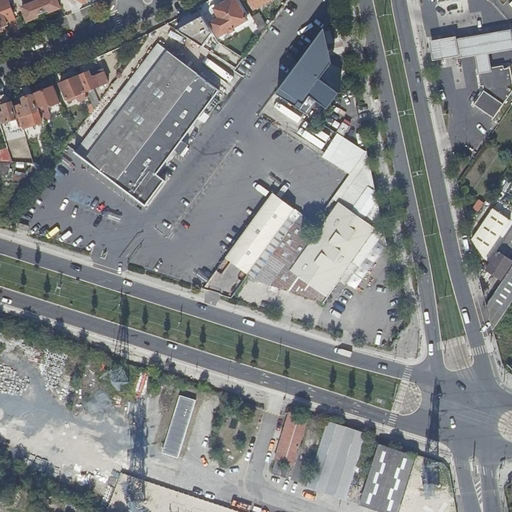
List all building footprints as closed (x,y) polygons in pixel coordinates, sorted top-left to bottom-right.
[(0,0),(0,31),(3,30),(2,27),(7,25),(3,11),(12,8),(9,0),(0,0)] [(39,17),(43,26),(49,23),(44,11),(39,0),(27,0),(29,4),(23,7),(29,21),(39,17)] [(39,0),(44,11),(50,9),(51,11),(61,7),(58,0),(39,0)] [(66,0),(72,13),(80,10),(79,9),(84,0),(66,0)] [(247,18),(236,0),(225,0),(214,7),(219,16),(211,21),(212,23),(219,35),(228,29),(229,31),(234,28),(233,26),(247,18)] [(240,0),(236,0),(247,18),(251,16),(240,0)] [(12,8),(3,11),(7,22),(16,18),(12,8)] [(262,33),(267,26),(259,12),(252,16),(262,33)] [(181,28),(196,20),(192,13),(177,21),(181,28)] [(219,35),(212,23),(205,28),(211,39),(219,35)] [(333,62),(325,28),(278,92),(301,109),(311,96),(328,108),(340,92),(321,78),(333,62)] [(454,38),(456,56),(457,57),(476,54),(489,52),(511,49),(511,30),(454,38)] [(430,40),(433,59),(456,56),(454,38),(454,36),(430,40)] [(223,91),(159,43),(154,48),(150,54),(76,151),(149,205),(167,180),(161,175),(223,91)] [(146,50),(150,54),(154,48),(150,45),(146,50)] [(476,54),(478,71),(491,69),(489,52),(476,54)] [(480,86),(483,86),(484,91),(474,105),(493,118),(511,91),(511,77),(511,68),(496,70),(494,68),(491,69),(478,71),(480,86)] [(90,71),(82,75),(88,91),(110,83),(105,70),(95,74),(96,76),(93,78),(90,71)] [(79,76),(60,84),(67,100),(86,92),(79,76)] [(37,100),(41,110),(60,102),(54,86),(45,90),(47,96),(37,100)] [(20,120),(23,129),(43,122),(34,95),(23,99),(24,104),(16,107),(20,120)] [(20,120),(16,107),(14,108),(13,102),(4,105),(6,111),(2,113),(5,123),(10,121),(14,130),(21,128),(18,120),(20,120)] [(349,175),(364,153),(325,127),(309,148),(349,175)] [(374,178),(370,159),(316,236),(308,231),(270,284),(325,302),(353,261),(380,223),(376,191),(369,186),(374,178)] [(476,212),(483,204),(478,199),(471,207),(476,212)] [(493,208),(473,238),(474,244),(484,259),(511,219),(493,208)] [(255,279),(270,284),(308,231),(313,225),(299,215),(255,279)] [(380,223),(353,261),(359,265),(375,243),(382,233),(380,223)] [(511,227),(498,249),(509,256),(511,250),(511,227)] [(375,243),(359,265),(367,271),(383,248),(375,243)] [(511,260),(498,251),(486,269),(501,279),(511,262),(511,260)] [(511,266),(485,306),(493,330),(511,300),(511,266)] [(297,464),(311,416),(291,410),(276,457),(278,458),(274,471),(290,476),(294,463),(297,464)] [(346,497),(368,430),(330,419),(309,485),(346,497)] [(399,511),(417,455),(417,452),(381,441),(361,503),(389,511),(399,511)]
